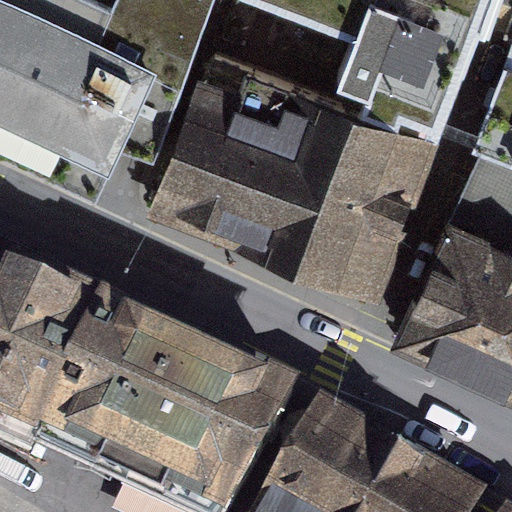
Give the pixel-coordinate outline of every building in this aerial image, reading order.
[(0,0),(0,129),(97,175),(119,123),(157,140),(207,0),(0,0)] [(299,0),(352,21),(338,61),(368,73),(360,96),(439,126),(441,122),(444,112),(479,22),(486,25),(494,0),(299,0)] [(511,37),(478,125),(474,134),(471,143),(479,145),(454,203),(511,229),(511,37)] [(377,280),(385,282),(439,126),(360,96),(251,54),(244,72),(199,56),(148,192),(155,194),(149,209),(372,293),(377,280)] [(448,200),(390,326),(511,380),(511,229),(454,203),(448,200)] [(34,443),(99,288),(0,242),(0,436),(31,451),(34,443)] [(228,511),(300,380),(99,288),(34,443),(182,511),(228,511)] [(365,511),(401,442),(321,394),(252,511),(365,511)] [(476,511),(488,492),(401,442),(365,511),(476,511)]
